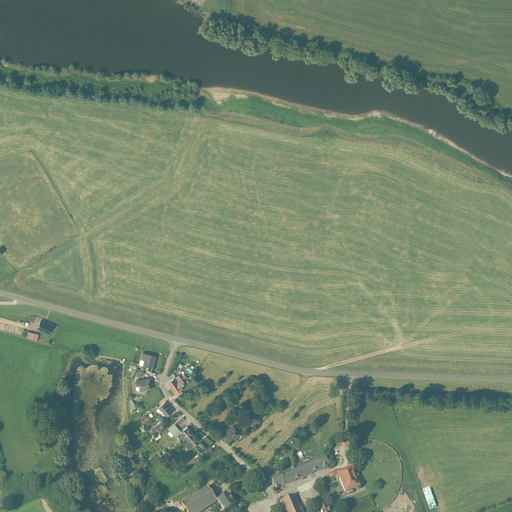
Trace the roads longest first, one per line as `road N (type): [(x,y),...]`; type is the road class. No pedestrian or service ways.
road 1 (unclassified): [(174,337),(319,371),(511,377)]
road 2 (unclassified): [(280,511),(255,471),(166,393),(174,337)]
road 3 (unclassified): [(0,291),(174,337)]
